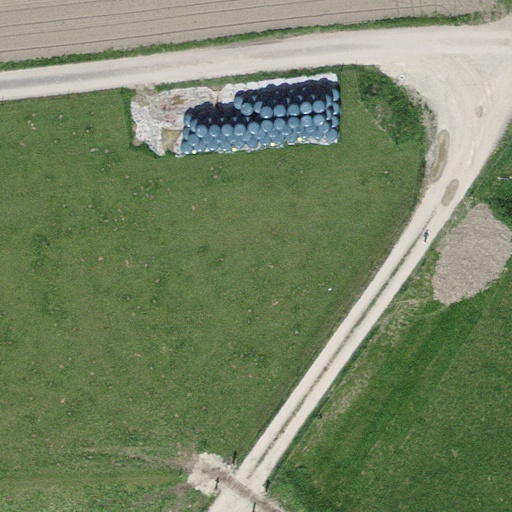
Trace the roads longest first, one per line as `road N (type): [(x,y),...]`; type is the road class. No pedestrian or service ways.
road 1 (track): [(0,88),(398,47),(511,46)]
road 2 (track): [(511,97),(217,511)]
